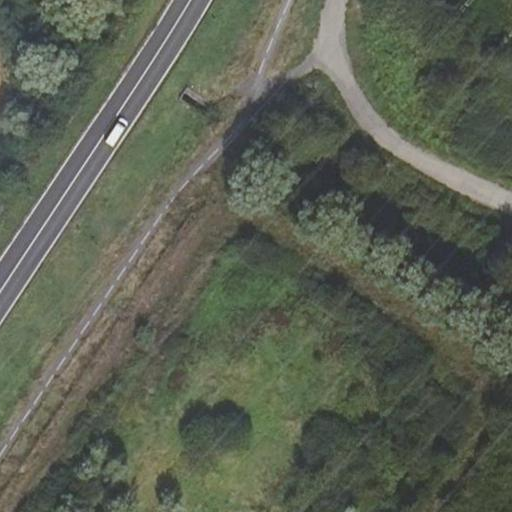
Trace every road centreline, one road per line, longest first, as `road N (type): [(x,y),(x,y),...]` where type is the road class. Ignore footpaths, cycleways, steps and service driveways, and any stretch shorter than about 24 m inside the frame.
road 1 (track): [(253,225),(453,355),(471,379),(479,418),(470,447),(427,511)]
road 2 (track): [(9,511),(191,237),(233,220)]
road 3 (secondary): [(0,291),(191,0)]
road 4 (unclassified): [(511,206),(377,132),(332,51),(335,0)]
